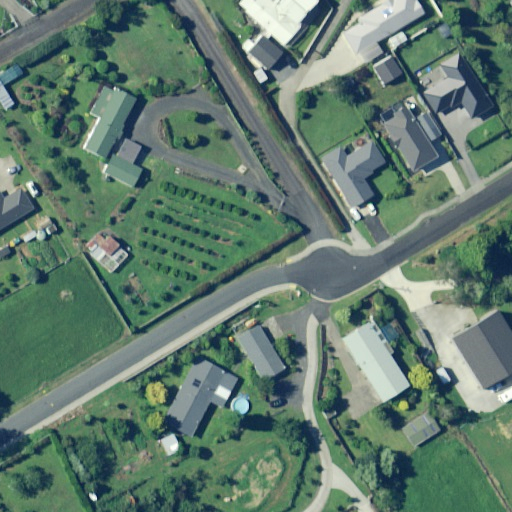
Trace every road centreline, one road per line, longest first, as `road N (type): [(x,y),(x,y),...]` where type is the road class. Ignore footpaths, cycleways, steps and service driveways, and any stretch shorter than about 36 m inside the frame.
road 1 (unclassified): [(165,0),(316,233),(328,272)]
road 2 (residential): [(309,511),(325,470),(307,404),(310,331),(328,272)]
road 3 (residential): [(328,272),(368,269),(511,181)]
